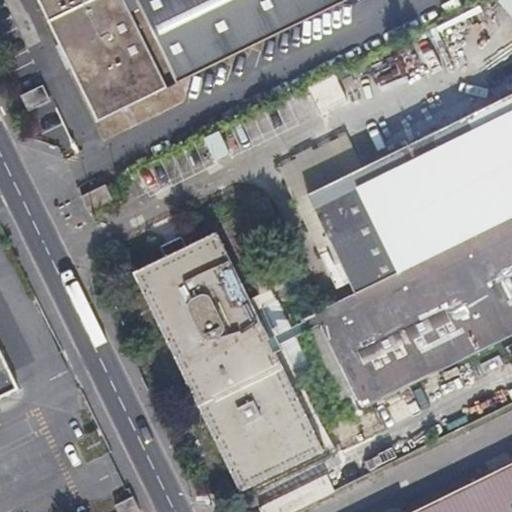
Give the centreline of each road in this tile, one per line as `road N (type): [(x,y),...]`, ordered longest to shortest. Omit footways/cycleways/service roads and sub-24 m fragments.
road 1 (unknown): [(52,260),(511,40)]
road 2 (unclassified): [(176,511),(0,153)]
road 3 (unknown): [(511,368),(204,511)]
road 4 (unknown): [(344,511),(511,425)]
